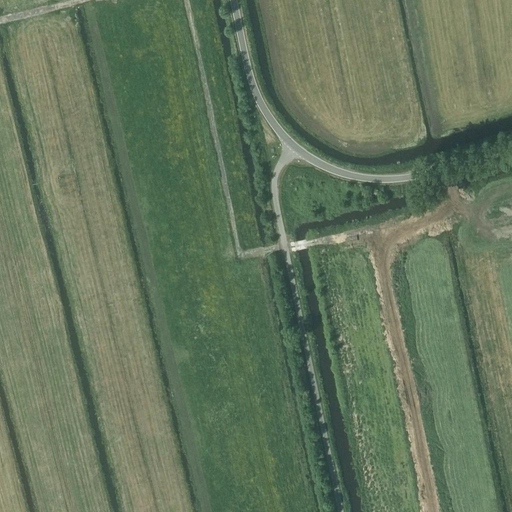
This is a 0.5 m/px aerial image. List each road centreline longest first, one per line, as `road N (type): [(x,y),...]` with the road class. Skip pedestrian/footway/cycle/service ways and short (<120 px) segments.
road 1 (track): [(435,511),(383,230),(240,256),(186,0)]
road 2 (unclassified): [(293,146),(273,188),(340,511)]
road 3 (unclassified): [(511,146),(416,174),(381,175),(326,164),(293,146)]
road 4 (unclassified): [(293,146),(250,80),(232,0)]
